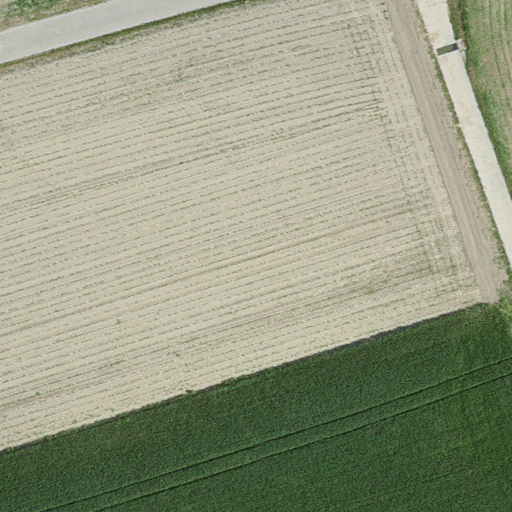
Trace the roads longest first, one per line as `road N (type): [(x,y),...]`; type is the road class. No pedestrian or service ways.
road 1 (track): [(426,0),(511,247)]
road 2 (unclassified): [(195,0),(0,54)]
